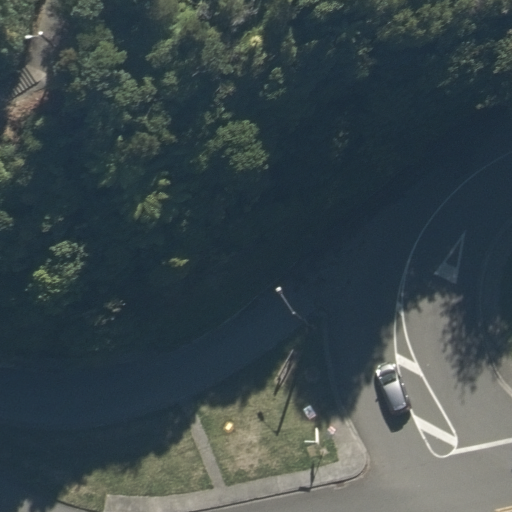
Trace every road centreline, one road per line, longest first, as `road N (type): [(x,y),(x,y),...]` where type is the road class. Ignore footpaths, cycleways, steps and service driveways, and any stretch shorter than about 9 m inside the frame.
road 1 (tertiary): [(0,396),(96,397),(169,378),(221,353),(385,238),(435,213)]
road 2 (tertiary): [(469,511),(401,345),(405,270),(435,213)]
